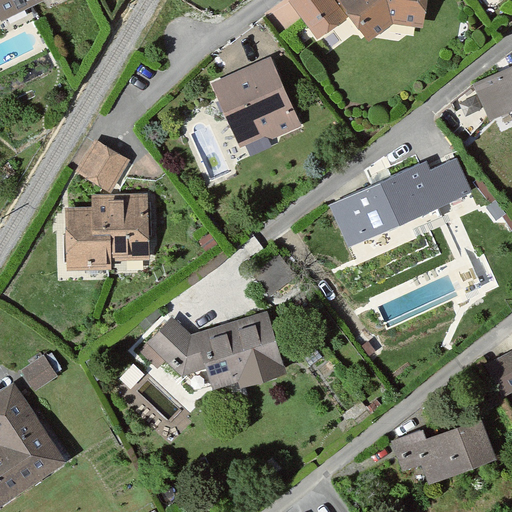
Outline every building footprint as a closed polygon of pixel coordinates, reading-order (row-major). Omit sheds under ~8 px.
[(34,0),(0,0),(0,6),(4,15),(34,0)] [(344,16),(331,0),(295,0),(294,2),(319,35),(344,16)] [(423,0),(343,0),(370,35),(392,18),(421,22),(423,0)] [(294,121),(268,63),(217,86),(243,144),(294,121)] [(511,69),(501,74),(478,86),(492,115),(511,105),(511,69)] [(460,95),(467,112),(484,105),(477,88),(460,95)] [(109,151),(96,143),(79,172),(110,190),(127,161),(109,151)] [(426,167),(336,208),(353,243),(469,190),(457,165),(431,177),(426,167)] [(96,212),(70,213),(71,268),(107,267),(107,256),(144,255),(143,197),(96,198),(96,212)] [(216,244),(210,236),(201,242),(207,250),(216,244)] [(253,272),(270,294),(294,276),(277,254),(253,272)] [(282,371),(265,317),(191,339),(173,323),(152,343),(183,373),(209,364),(219,390),(282,371)] [(511,353),(489,366),(504,393),(511,388),(511,353)] [(43,359),(25,371),(36,388),(54,376),(43,359)] [(0,503),(63,462),(14,388),(0,397),(0,443),(1,444),(2,446),(0,447),(0,503)] [(497,403),(489,391),(480,397),(488,409),(497,403)] [(422,432),(396,443),(406,468),(425,460),(432,478),(491,455),(478,422),(426,441),(422,432)]
